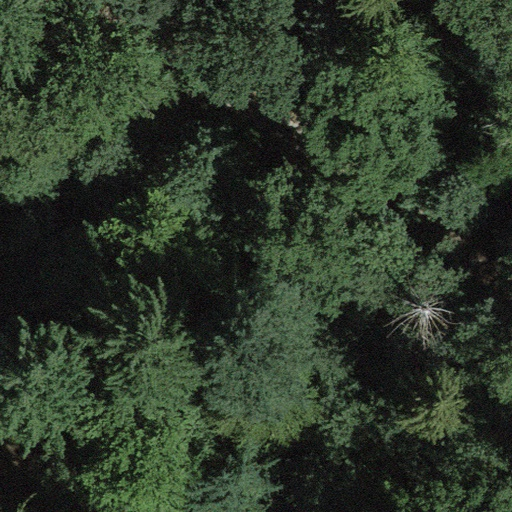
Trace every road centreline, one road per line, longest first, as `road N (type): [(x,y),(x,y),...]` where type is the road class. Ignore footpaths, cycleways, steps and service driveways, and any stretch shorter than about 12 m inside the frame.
road 1 (track): [(54,0),(220,90),(511,292)]
road 2 (track): [(251,511),(0,456)]
